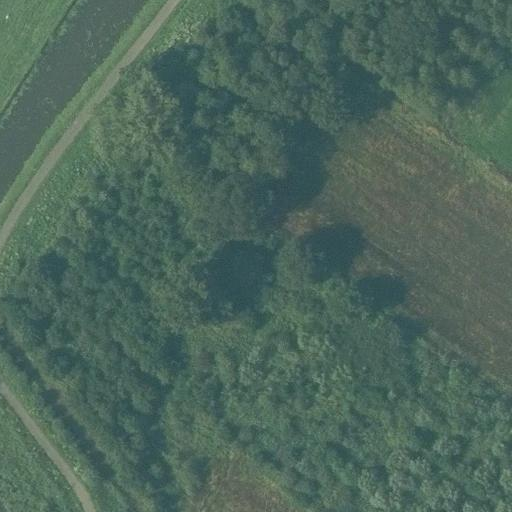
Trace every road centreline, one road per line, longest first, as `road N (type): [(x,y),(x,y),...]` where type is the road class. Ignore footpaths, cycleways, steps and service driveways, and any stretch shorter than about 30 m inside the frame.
road 1 (unclassified): [(175,0),(0,237)]
road 2 (unclassified): [(0,386),(89,511)]
